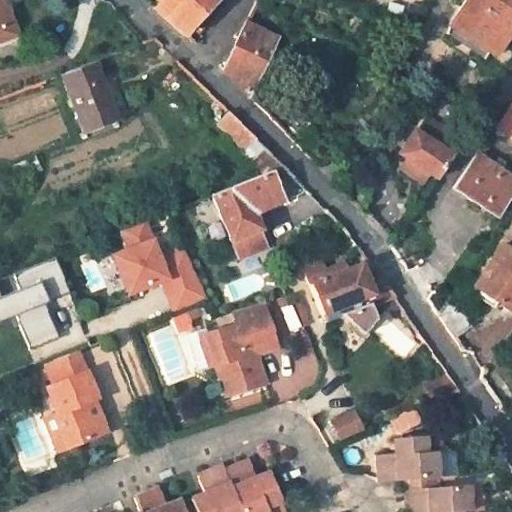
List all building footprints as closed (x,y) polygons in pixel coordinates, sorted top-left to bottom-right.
[(212,0),(150,0),(149,2),(182,32),(212,0)] [(511,0),(467,0),(454,21),(501,51),(511,34),(511,0)] [(0,40),(12,35),(0,4),(0,40)] [(243,23),(221,70),(247,96),(273,37),(243,23)] [(92,60),(58,73),(79,128),(113,114),(92,60)] [(511,103),(496,127),(511,137),(511,103)] [(225,108),(213,119),(241,145),(252,135),(225,108)] [(459,140),(422,115),(399,150),(435,175),(459,140)] [(380,162),(357,153),(344,192),(364,213),(380,162)] [(452,187),(493,216),(511,188),(511,177),(502,171),(505,166),(497,160),(493,165),(475,153),(452,187)] [(280,163),(270,167),(275,180),(291,173),(280,163)] [(275,180),(270,167),(210,191),(217,210),(236,258),(266,246),(252,209),(282,197),(275,180)] [(217,210),(210,191),(179,204),(187,222),(217,210)] [(126,248),(109,255),(124,292),(157,279),(170,311),(198,300),(179,246),(155,255),(141,219),(118,228),(126,248)] [(472,287),(508,312),(511,305),(511,252),(500,245),(472,287)] [(51,256),(0,276),(0,320),(11,316),(26,351),(54,339),(45,316),(70,305),(51,256)] [(309,283),(328,276),(321,261),(302,268),(309,283)] [(328,276),(309,283),(307,284),(319,313),(330,343),(358,334),(360,337),(366,331),(378,328),(376,323),(378,321),(371,312),(364,295),(354,267),(328,276)] [(384,284),(364,295),(371,312),(394,299),(390,294),(384,284)] [(468,325),(449,298),(437,317),(451,338),(468,325)] [(211,362),(221,395),(262,382),(250,348),(256,345),(258,351),(274,346),(261,303),(237,311),(240,320),(230,323),(201,332),(211,362)] [(240,320),(237,311),(229,314),(230,323),(240,320)] [(201,332),(193,335),(203,364),(211,362),(201,332)] [(53,415),(48,417),(61,449),(100,433),(87,401),(92,399),(81,371),(41,387),(53,415)] [(445,375),(422,386),(429,400),(454,388),(445,375)] [(336,441),(361,430),(352,411),(327,423),(336,441)] [(48,417),(39,421),(52,453),(61,449),(48,417)] [(407,479),(430,477),(437,476),(435,452),(441,451),(439,434),(394,438),(396,455),(378,457),(380,481),(407,479)] [(247,461),(223,471),(239,511),(285,511),(268,472),(254,478),(247,461)] [(203,493),(188,499),(193,511),(239,511),(223,471),(221,466),(197,476),(203,493)] [(408,489),(431,487),(430,477),(407,479),(408,489)] [(431,487),(408,489),(409,511),(474,511),(475,510),(468,509),(466,485),(431,487)] [(165,505),(158,488),(133,498),(139,511),(181,511),(176,500),(165,505)]
